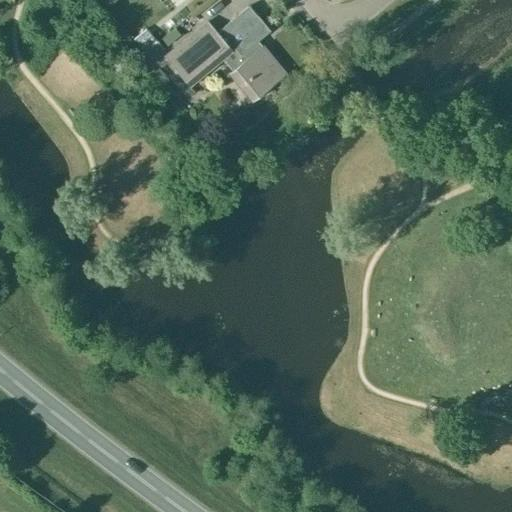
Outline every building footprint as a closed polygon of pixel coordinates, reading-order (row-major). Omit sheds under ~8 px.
[(262,47),(260,48),(256,43),(269,31),(248,6),(218,30),(219,32),(216,35),(206,23),(163,57),(188,86),(220,60),(239,82),(237,84),(252,101),(285,74),(262,47)] [(162,37),(174,27),(169,21),(157,31),(162,37)] [(166,44),(179,34),(174,27),(162,37),(161,38),(166,44)] [(157,41),(150,33),(137,45),(143,52),(157,41)] [(163,48),(157,41),(143,52),(149,59),(163,48)]
